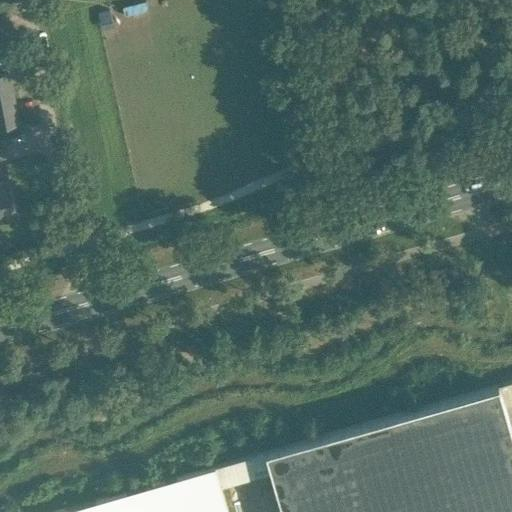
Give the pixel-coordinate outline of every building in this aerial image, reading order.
[(109,5),(98,8),(103,27),(113,24),(109,5)] [(0,74),(0,125),(18,122),(9,73),(0,74)] [(0,219),(17,215),(18,215),(8,179),(7,180),(0,182),(0,219)] [(511,511),(511,427),(499,383),(266,450),(272,470),(283,511),(511,511)] [(215,465),(49,511),(228,511),(221,484),(215,465)]
